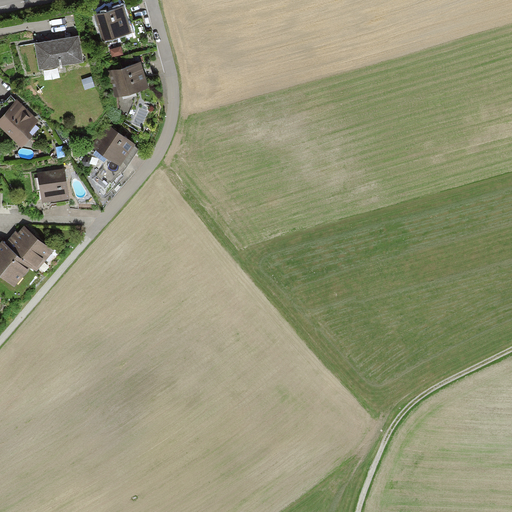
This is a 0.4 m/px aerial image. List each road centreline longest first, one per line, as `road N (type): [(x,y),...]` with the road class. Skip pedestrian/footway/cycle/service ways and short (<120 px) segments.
road 1 (residential): [(152,0),(173,86),(169,132),(88,238)]
road 2 (track): [(359,511),(370,474),(409,406),(511,350)]
road 3 (track): [(88,238),(0,337)]
